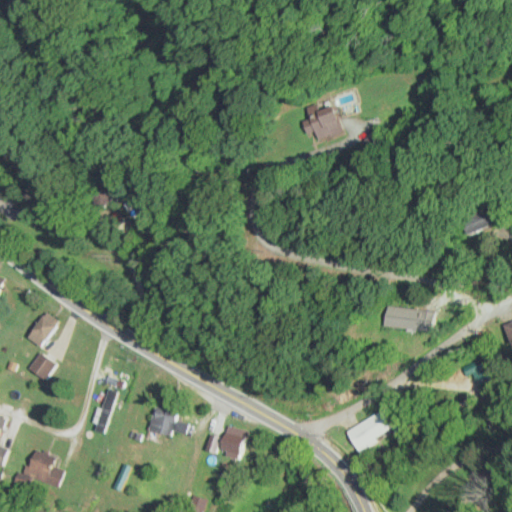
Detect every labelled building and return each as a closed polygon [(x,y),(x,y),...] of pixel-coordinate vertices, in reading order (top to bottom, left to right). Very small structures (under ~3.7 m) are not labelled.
[(460,221),(467,235),(496,221),(490,207),(460,221)] [(0,297),(1,295),(6,297),(13,278),(0,273),(0,297)] [(396,325),(448,332),(450,312),(398,305),(396,325)] [(69,321),(54,311),(36,336),(50,346),(69,321)] [(111,433),(123,391),(108,387),(96,429),(111,433)] [(186,411),(161,404),(155,427),(190,437),(194,423),(183,420),(186,411)] [(376,445),(404,422),(389,405),(362,428),(376,445)] [(0,461),(13,466),(18,449),(3,444),(12,417),(0,413),(0,461)] [(257,447),(220,431),(213,447),(250,462),(257,447)] [(105,452),(96,449),(79,488),(89,492),(105,452)] [(65,458),(39,450),(32,475),(68,485),(73,470),(63,466),(65,458)]
